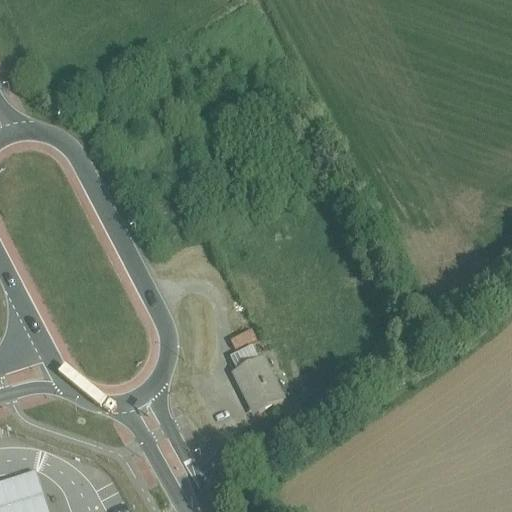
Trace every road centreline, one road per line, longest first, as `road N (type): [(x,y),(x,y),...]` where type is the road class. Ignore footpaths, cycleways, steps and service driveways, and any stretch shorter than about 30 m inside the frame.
road 1 (primary): [(155,384),(169,343),(165,326),(78,158),(52,135),(26,133)]
road 2 (primary): [(208,511),(155,384)]
road 3 (primary): [(114,404),(135,424),(184,511)]
